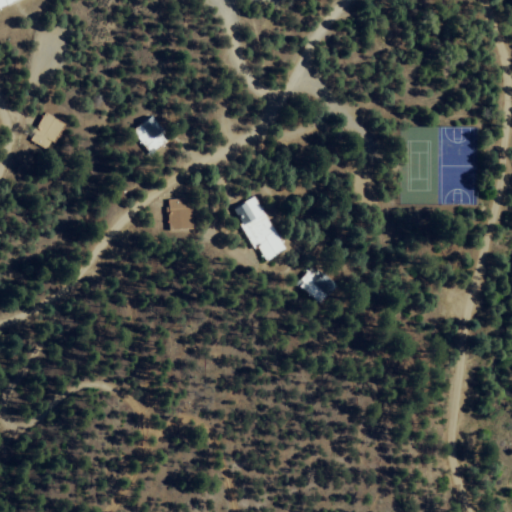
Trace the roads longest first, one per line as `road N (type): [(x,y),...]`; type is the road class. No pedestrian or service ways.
road 1 (residential): [(264,125),(129,212),(33,314),(0,326),(0,123)]
road 2 (residential): [(467,511),(453,460),(460,368),(499,190),(511,82),(474,0)]
road 3 (track): [(33,314),(0,426),(82,380),(216,440),(236,511)]
road 4 (residential): [(354,0),(264,125)]
road 5 (residential): [(279,106),(239,63),(218,0)]
